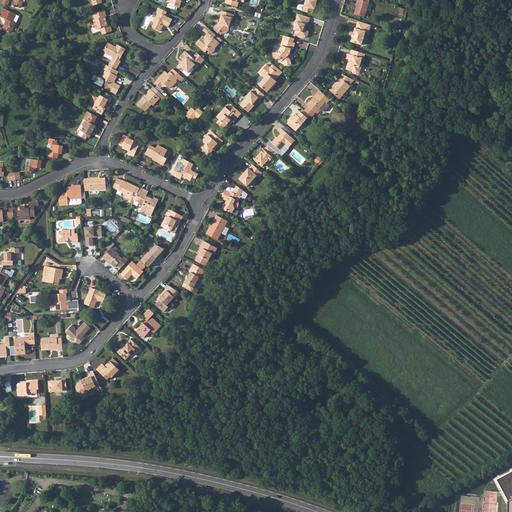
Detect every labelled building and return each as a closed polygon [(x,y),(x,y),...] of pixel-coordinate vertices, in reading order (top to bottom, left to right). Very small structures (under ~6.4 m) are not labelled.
[(170,0),(170,3),(168,3),(166,7),(174,9),(175,7),(179,8),(181,2),(181,0),(170,0)] [(317,0),(306,0),(304,6),(303,11),(303,12),(313,15),(314,10),(315,10),(316,7),(317,4),(318,1),(317,1),(317,0)] [(359,1),(357,7),(355,15),(365,18),(370,0),(357,0),(358,1),(359,1)] [(12,22),(16,15),(16,14),(4,9),(1,16),(12,22)] [(154,23),(152,27),(160,32),(163,27),(162,26),(163,24),(169,27),(173,20),(165,16),(167,12),(160,9),(158,12),(153,22),(154,23)] [(104,10),(92,14),(94,20),(93,20),(96,30),(101,28),(102,35),(107,33),(108,32),(112,31),(110,26),(107,26),(106,24),(107,24),(105,17),(106,17),(104,10)] [(233,30),(235,24),(234,23),(232,22),(231,22),(232,18),(231,17),(232,14),(222,11),(221,15),(219,21),(221,21),(220,24),(219,25),(215,29),(219,32),(220,32),(223,34),(227,34),(230,30),(232,30),(233,30)] [(311,18),(297,14),(296,18),(297,18),(296,22),(297,23),(296,26),(295,26),(294,30),(296,31),(295,35),(304,38),(308,37),(309,33),(306,31),(304,31),(305,29),(306,27),(307,27),(309,23),(311,18)] [(0,17),(6,20),(5,22),(14,27),(15,23),(12,22),(1,16),(0,17)] [(371,25),(358,22),(356,29),(355,28),(354,33),(353,33),(351,37),(352,37),(351,42),(362,45),(366,32),(369,33),(371,25)] [(216,35),(211,30),(207,26),(203,30),(208,34),(207,34),(208,36),(206,38),(203,35),(196,44),(206,52),(207,51),(211,53),(213,53),(216,50),(216,48),(220,43),(214,38),(216,35)] [(278,51),(273,52),(274,59),(280,58),(284,62),(285,66),(292,65),(291,60),(287,57),(289,55),(290,53),(291,54),(292,50),(293,50),(295,44),(293,43),(282,40),(281,43),(283,44),(282,47),(281,47),(281,48),(278,51)] [(108,43),(104,50),(105,53),(113,58),(112,60),(111,63),(118,67),(121,61),(120,60),(125,49),(117,45),(116,48),(114,47),(114,46),(108,43)] [(352,50),(350,55),(353,56),(351,61),(350,65),(348,64),(346,70),(352,71),(353,74),(356,75),(359,74),(360,70),(359,67),(360,64),(362,59),(363,60),(364,56),(363,56),(363,54),(352,50)] [(183,72),(186,68),(193,68),(195,69),(199,64),(201,65),(205,60),(197,53),(193,58),(186,51),(180,57),(183,60),(183,64),(180,64),(177,67),(183,72)] [(267,64),(260,72),(265,77),(259,84),(267,92),(277,81),(275,80),(280,75),(270,67),(267,64)] [(109,67),(106,66),(104,70),(106,71),(102,79),(103,80),(104,82),(103,84),(107,86),(106,88),(117,94),(121,86),(114,82),(115,80),(116,81),(118,77),(117,76),(119,72),(116,70),(109,67)] [(165,71),(158,78),(161,81),(162,87),(167,87),(169,89),(171,87),(173,87),(174,86),(177,82),(177,80),(178,79),(180,81),(183,78),(173,69),(170,72),(172,74),(171,75),(168,75),(168,74),(165,71)] [(334,88),(331,91),(339,98),(343,94),(341,93),(349,84),(346,82),(350,78),(342,74),(339,77),(340,78),(332,87),(334,88)] [(349,84),(341,93),(343,94),(350,86),(349,85),(349,84)] [(144,98),(143,97),(137,104),(145,112),(152,105),(153,106),(160,98),(163,101),(165,97),(153,87),(151,90),(150,89),(147,93),(148,94),(146,96),(144,98)] [(245,99),(242,103),(244,105),(242,108),(248,113),(254,106),(252,104),(254,102),(255,103),(259,99),(260,100),(264,96),(256,88),(252,92),(251,91),(244,98),(245,99)] [(306,104),(308,106),(315,112),(317,114),(320,110),(319,109),(325,102),(326,103),(329,99),(319,90),(316,93),(317,94),(310,101),(309,101),(306,104)] [(109,94),(103,91),(99,98),(97,98),(95,101),(96,103),(94,108),(97,110),(97,112),(103,114),(106,108),(104,107),(104,106),(105,106),(106,105),(108,101),(109,99),(107,98),(109,94)] [(319,109),(320,110),(322,112),(324,112),(328,107),(328,105),(326,103),(325,102),(319,109)] [(308,106),(304,110),(310,115),(311,117),(315,112),(308,106)] [(223,129),(229,123),(228,123),(230,120),(232,122),(233,122),(238,117),(232,111),(231,112),(225,107),(216,117),(218,119),(215,122),(223,129)] [(191,108),(185,115),(189,118),(195,111),(191,108)] [(292,117),(290,119),(287,123),(296,131),(307,118),(300,111),(297,109),(294,112),(294,113),(291,116),(292,117)] [(302,109),(300,111),(307,118),(310,115),(304,110),(302,109)] [(98,116),(88,111),(84,118),(86,119),(83,124),(84,126),(81,130),(85,132),(83,136),(87,138),(88,136),(90,137),(92,133),(91,133),(92,131),(93,132),(93,131),(95,132),(98,126),(96,125),(98,121),(96,119),(98,116)] [(189,118),(188,119),(190,122),(195,117),(197,119),(200,116),(195,111),(189,118)] [(270,140),(267,144),(268,145),(277,153),(286,144),(289,147),(295,141),(280,128),(278,131),(280,133),(276,139),(275,138),(272,142),(270,140)] [(203,142),(200,146),(204,150),(204,151),(208,155),(213,150),(212,149),(214,147),(216,149),(223,141),(210,130),(206,134),(207,135),(203,139),(203,142)] [(124,135),(119,145),(123,147),(123,148),(127,150),(128,149),(130,150),(129,153),(134,156),(139,146),(133,143),(134,141),(130,139),(131,138),(124,135)] [(52,152),(51,156),(52,157),(58,158),(59,153),(62,153),(63,145),(57,144),(57,139),(49,138),(48,144),(51,144),(50,151),(52,152)] [(145,155),(153,159),(153,158),(156,159),(156,161),(162,164),(165,164),(167,159),(164,157),(168,149),(158,144),(156,148),(151,145),(145,155)] [(254,160),(262,167),(265,164),(267,165),(278,153),(277,153),(268,145),(264,150),(261,153),(261,154),(259,157),(258,156),(254,160)] [(26,165),(25,170),(34,171),(34,167),(41,168),(42,165),(46,166),(47,160),(30,158),(29,166),(26,165)] [(185,178),(190,181),(192,177),(195,179),(198,174),(192,171),(191,168),(193,164),(183,158),(181,163),(179,162),(178,163),(172,174),(180,179),(181,177),(183,178),(183,177),(185,178)] [(239,178),(247,186),(257,176),(258,177),(259,177),(262,173),(252,164),(249,168),(248,168),(239,178)] [(96,175),(87,176),(88,189),(106,187),(105,176),(97,177),(96,175)] [(126,182),(116,178),(113,184),(114,187),(117,188),(117,189),(122,191),(123,195),(129,197),(128,200),(132,203),(132,202),(134,199),(139,186),(136,185),(126,180),(126,182)] [(81,197),(81,184),(73,184),(73,185),(67,186),(67,191),(63,191),(59,198),(59,203),(68,203),(80,202),(81,201),(81,197)] [(234,189),(232,192),(238,195),(240,196),(243,191),(236,185),(234,189)] [(139,186),(134,199),(138,201),(137,203),(142,205),(140,209),(140,210),(150,215),(158,198),(153,196),(152,198),(148,196),(148,197),(145,195),(147,190),(139,186)] [(248,194),(243,190),(243,191),(240,196),(238,195),(232,192),(231,191),(229,192),(226,190),(221,198),(228,201),(228,204),(226,204),(224,208),(224,210),(226,211),(227,211),(232,213),(235,208),(238,207),(240,205),(238,201),(241,197),(243,198),(246,198),(248,194)] [(17,213),(17,220),(29,219),(29,214),(33,214),(33,208),(38,208),(37,200),(28,201),(28,204),(20,204),(20,212),(17,213)] [(12,216),(13,213),(12,207),(4,207),(1,207),(1,209),(0,209),(0,221),(2,221),(2,215),(7,215),(7,216),(12,216)] [(165,221),(162,225),(174,231),(178,223),(177,222),(178,220),(179,221),(182,214),(171,208),(167,216),(166,215),(163,220),(165,221)] [(217,215),(207,234),(218,240),(228,221),(217,215)] [(93,245),(92,236),(92,235),(94,235),(94,234),(102,233),(101,225),(93,226),(93,225),(84,226),(85,236),(86,236),(86,240),(86,245),(93,245)] [(59,232),(56,232),(57,239),(59,241),(64,241),(64,239),(71,239),(71,241),(78,241),(77,232),(74,232),(74,228),(62,228),(62,229),(59,232)] [(111,240),(106,246),(109,249),(102,256),(108,261),(109,261),(114,265),(117,263),(121,266),(128,259),(124,255),(122,257),(118,254),(119,253),(115,250),(117,248),(113,244),(114,243),(111,240)] [(199,254),(196,260),(206,266),(212,253),(214,254),(217,248),(204,241),(198,251),(201,252),(200,255),(199,254)] [(156,243),(149,251),(156,258),(159,254),(158,254),(164,247),(159,245),(156,243)] [(8,260),(8,264),(17,264),(17,260),(16,260),(16,252),(19,253),(19,247),(11,247),(11,252),(4,252),(4,260),(8,260)] [(156,258),(148,251),(141,259),(148,266),(153,261),(154,261),(156,258)] [(126,267),(122,272),(127,277),(132,272),(137,277),(144,270),(142,269),(137,264),(132,259),(125,266),(126,267)] [(137,264),(142,269),(145,266),(145,264),(140,260),(137,264)] [(58,283),(59,278),(60,276),(61,276),(62,269),(49,266),(45,265),(43,275),(49,276),(48,281),(48,282),(58,283)] [(187,279),(186,278),(183,283),(184,283),(183,286),(188,289),(189,286),(193,288),(196,282),(198,283),(203,273),(191,266),(188,271),(190,272),(188,276),(187,279)] [(0,295),(2,293),(5,288),(2,286),(6,279),(7,280),(9,276),(5,274),(1,271),(0,273),(0,295)] [(159,300),(158,301),(155,304),(160,309),(164,305),(166,306),(170,301),(172,302),(180,292),(166,285),(163,288),(165,289),(160,295),(160,297),(158,299),(159,300)] [(90,286),(84,303),(94,306),(96,300),(98,299),(103,301),(106,292),(100,290),(100,289),(90,286)] [(67,299),(66,292),(67,292),(67,288),(59,289),(60,293),(53,293),(53,296),(52,298),(53,303),(54,304),(55,309),(78,307),(77,298),(67,299)] [(154,312),(149,307),(142,315),(147,320),(144,322),(143,322),(136,330),(143,336),(151,329),(154,332),(160,325),(151,316),(154,312)] [(72,324),(66,331),(72,338),(77,338),(77,342),(79,344),(85,337),(83,335),(83,334),(84,334),(91,326),(84,321),(76,329),(75,329),(75,327),(72,324)] [(35,335),(34,332),(30,332),(30,336),(24,336),(24,337),(15,338),(16,346),(17,355),(27,354),(26,344),(36,343),(35,335)] [(63,349),(62,337),(57,337),(57,336),(42,338),(43,348),(52,348),(52,349),(58,348),(58,349),(63,349)] [(0,355),(7,355),(6,348),(10,348),(9,337),(5,337),(6,343),(0,343),(0,355)] [(123,348),(121,347),(118,350),(126,359),(130,355),(132,355),(137,349),(138,350),(141,346),(132,337),(128,341),(128,340),(124,345),(125,346),(123,348)] [(105,370),(100,365),(97,368),(102,374),(108,379),(111,375),(112,376),(115,373),(117,374),(121,369),(117,366),(120,363),(113,357),(108,363),(109,365),(105,370)] [(100,384),(94,371),(88,374),(89,376),(85,378),(85,379),(79,382),(77,388),(79,393),(85,394),(89,392),(91,388),(94,387),(95,389),(97,387),(96,385),(100,384)] [(62,379),(49,380),(50,392),(63,391),(63,390),(67,390),(66,380),(62,380),(62,379)] [(21,383),(19,385),(19,389),(18,389),(19,396),(29,396),(28,394),(37,393),(37,389),(39,389),(38,381),(27,382),(27,383),(25,384),(24,383),(21,383)] [(47,415),(46,405),(39,405),(40,415),(47,415)]
